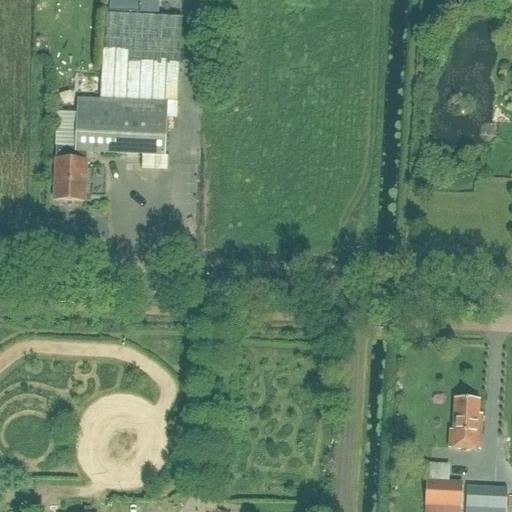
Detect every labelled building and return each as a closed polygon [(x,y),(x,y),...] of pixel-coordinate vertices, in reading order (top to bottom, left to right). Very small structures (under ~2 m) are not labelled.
[(165,9),(164,0),(145,0),(146,9),(165,9)] [(164,159),(166,105),(178,106),(181,19),(103,16),(100,103),(76,102),(74,149),(56,148),(55,161),(54,202),(84,203),(86,162),(86,156),(164,159)] [(481,452),(482,416),(479,416),(480,401),(455,401),(454,434),(450,433),(449,451),(481,452)] [(450,466),(443,465),(427,465),(426,507),(461,508),(462,483),(449,483),(450,466)] [(482,486),(467,486),(466,510),(481,510),(482,486)]
